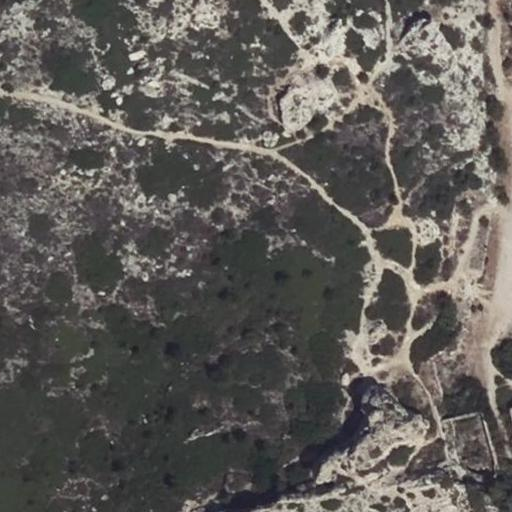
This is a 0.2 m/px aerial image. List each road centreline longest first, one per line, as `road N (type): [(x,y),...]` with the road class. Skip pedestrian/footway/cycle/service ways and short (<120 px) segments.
road 1 (track): [(490,0),(486,70),(511,164)]
road 2 (unclassified): [(511,244),(488,390)]
